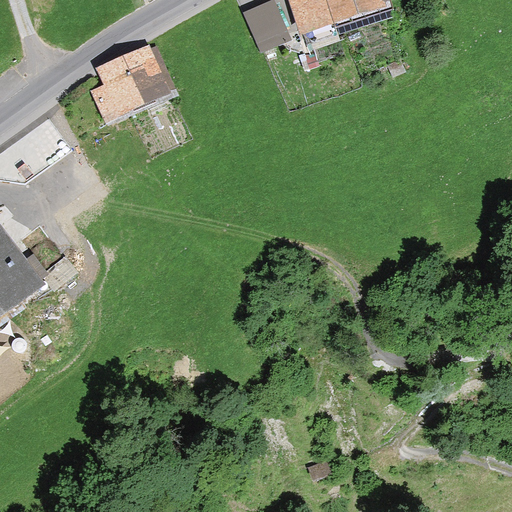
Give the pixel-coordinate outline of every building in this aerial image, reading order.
[(290,38),(274,0),(265,0),(242,10),(259,50),(290,38)] [(309,56),(314,55),(318,66),(338,59),(334,48),(340,46),(337,36),(339,35),(338,31),(327,0),(287,0),(298,32),(300,31),(309,56)] [(327,0),(338,31),(394,12),(390,0),(327,0)] [(104,119),(175,86),(156,45),(151,47),(148,41),(95,66),(103,82),(90,88),(104,119)] [(0,310),(43,277),(0,222),(0,310)]
